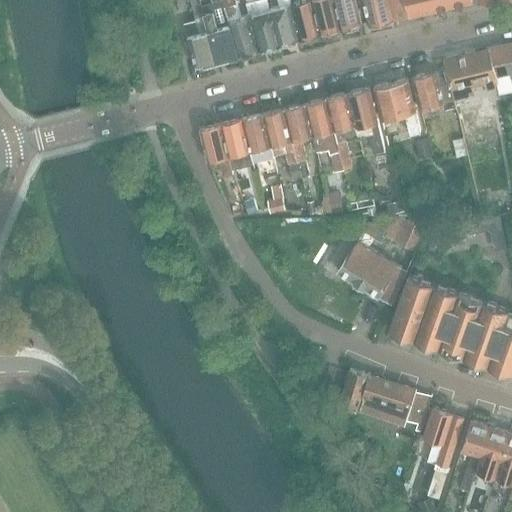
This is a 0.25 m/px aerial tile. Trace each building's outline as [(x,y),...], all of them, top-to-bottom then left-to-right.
[(197,67),(218,61),(201,0),(191,0),(200,32),(189,35),(197,67)] [(211,0),(201,0),(218,61),(239,55),(239,54),(231,23),(229,24),(223,0),(212,3),(211,0)] [(259,49),(250,13),(242,15),(237,0),(223,0),(229,24),(231,23),(239,54),(259,49)] [(279,43),(270,7),(260,10),(257,0),(246,0),(250,13),(259,49),(279,43)] [(300,38),(291,2),(290,0),(278,0),(280,5),(270,7),(279,43),(300,38)] [(321,33),(312,0),(297,0),(291,2),(300,38),(300,39),(321,33)] [(341,28),(334,0),(312,0),(321,33),(341,28)] [(335,0),(341,26),(362,21),(356,0),(335,0)] [(363,0),(370,24),(395,19),(390,0),(363,0)] [(406,0),(410,15),(441,8),(439,0),(406,0)] [(511,85),(511,42),(503,44),(511,85)] [(499,91),(511,88),(511,85),(503,44),(490,47),(444,58),(446,68),(454,98),(475,93),(473,85),(484,82),(486,89),(498,87),(499,91)] [(455,106),(454,98),(446,68),(413,76),(420,107),(443,102),(445,108),(455,106)] [(410,133),(421,131),(408,77),(374,85),(382,118),(405,113),(410,133)] [(348,91),(358,135),(369,133),(373,152),(385,149),(369,85),(348,91)] [(358,136),(358,135),(348,91),(326,96),(327,97),(343,163),(351,161),(347,145),(359,142),(358,136)] [(344,168),(343,163),(327,97),(306,102),(313,134),(317,149),(329,146),(335,171),(344,168)] [(300,137),(313,134),(306,102),(284,107),(301,175),(309,173),(306,158),(300,137)] [(292,178),(301,175),(284,107),(263,112),(273,153),(286,150),(289,162),(292,178)] [(274,156),(273,153),(263,112),(243,117),(250,150),(253,161),(263,158),(274,156)] [(243,117),(222,122),(232,165),(253,160),(250,150),(243,117)] [(234,172),(232,165),(221,122),(199,127),(208,161),(220,158),(224,175),(231,189),(239,186),(235,175),(234,172)] [(421,156),(421,157),(432,154),(431,152),(433,152),(429,135),(414,138),(419,156),(421,156)] [(452,138),(456,155),(467,153),(463,136),(452,138)] [(272,195),(287,194),(285,168),(270,169),(272,195)] [(235,175),(239,186),(240,189),(249,186),(244,172),(235,175)] [(244,201),(249,212),(258,208),(254,197),(244,201)] [(268,200),(271,212),(284,209),(281,197),(268,200)] [(378,215),(405,216),(407,214),(402,198),(387,202),(390,214),(377,213),(378,215)] [(242,199),(229,203),(233,213),(245,209),(242,199)] [(500,213),(470,219),(472,231),(490,228),(494,245),(506,243),(500,213)] [(322,275),(371,307),(386,284),(384,283),(399,258),(355,230),(351,236),(345,233),(336,247),(341,250),(338,255),(336,254),(322,275)] [(511,306),(410,270),(389,331),(511,371),(511,368),(511,306)] [(371,413),(383,377),(350,367),(339,403),(371,413)] [(383,377),(371,413),(404,423),(405,418),(417,422),(416,428),(421,430),(432,395),(415,389),(415,387),(383,377)] [(428,458),(448,465),(464,415),(453,411),(433,405),(423,435),(434,439),(428,458)] [(470,489),(476,470),(491,425),(471,418),(461,448),(472,451),(460,486),(470,489)] [(495,476),(510,431),(491,425),(476,470),(495,476)] [(511,481),(511,431),(510,431),(495,476),(511,481)]
